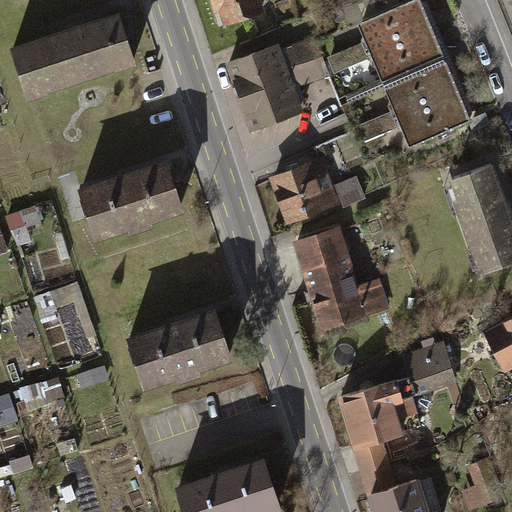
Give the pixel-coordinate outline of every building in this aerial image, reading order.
[(265,0),(215,0),(223,24),(268,10),(265,0)] [(422,0),(417,0),(365,21),(389,79),(445,56),(422,0)] [(117,11),(15,45),(31,93),(133,59),(117,11)] [(315,38),(288,48),(302,86),(329,76),(315,38)] [(284,45),(232,62),(255,131),(307,113),(284,45)] [(448,65),(392,88),(415,145),(472,123),(448,65)] [(171,159),(84,185),(99,239),(189,211),(171,159)] [(322,159),(271,178),(290,227),(340,208),(322,159)] [(511,199),(499,164),(453,179),(489,268),(511,260),(511,199)] [(343,227),(294,242),(326,330),(390,312),(381,283),(363,287),(343,227)] [(222,305),(132,336),(150,387),(240,358),(222,305)] [(511,319),(487,332),(508,371),(511,369),(511,319)] [(446,343),(406,357),(419,396),(459,383),(446,343)] [(402,377),(341,397),(368,482),(396,473),(386,442),(411,434),(400,404),(412,401),(402,377)] [(0,420),(22,415),(15,391),(0,394),(0,420)] [(269,455),(180,485),(189,511),(277,511),(288,508),(269,455)] [(433,511),(422,478),(370,494),(376,511),(433,511)] [(468,489),(476,506),(497,497),(489,479),(468,489)]
